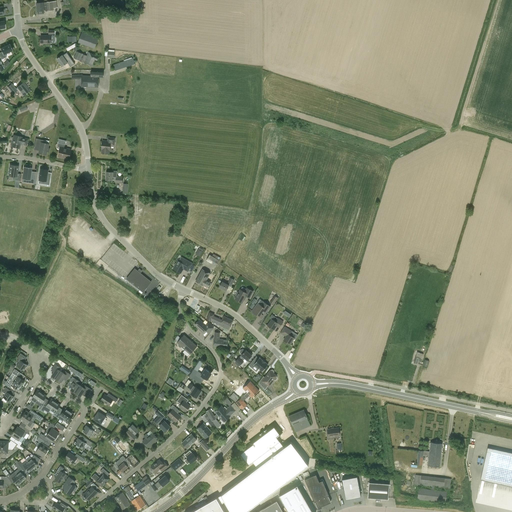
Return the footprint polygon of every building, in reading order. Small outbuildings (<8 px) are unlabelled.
[(37,11),(38,14),(43,14),(43,11),(46,10),(46,11),(53,10),(53,8),(57,8),(56,2),(36,4),(37,11)] [(82,31),(78,43),(95,49),(99,37),(82,31)] [(0,52),(0,57),(1,59),(6,57),(5,54),(12,50),(12,49),(13,49),(11,44),(10,45),(9,44),(0,48),(2,52),(0,52)] [(88,52),(86,56),(77,51),(73,58),(93,67),(96,61),(97,61),(99,57),(88,52)] [(67,63),(67,62),(70,60),(68,57),(65,59),(62,55),(56,59),(62,67),(67,63)] [(133,59),(113,65),(115,70),(135,64),(133,59)] [(103,77),(103,72),(90,71),(90,76),(82,76),(82,75),(71,75),(72,80),(82,79),(81,87),(98,88),(99,77),(103,77)] [(17,88),(23,96),(29,91),(26,86),(27,86),(23,82),(17,88)] [(12,94),(17,90),(11,83),(6,87),(12,94)] [(13,135),(13,137),(12,137),(11,138),(11,139),(11,140),(12,140),(11,147),(19,149),(20,144),(26,146),(28,139),(22,138),(22,137),(13,135)] [(35,138),(33,148),(39,150),(38,153),(45,155),(48,144),(44,143),(45,141),(35,138)] [(106,142),(100,141),(100,150),(100,154),(107,154),(107,151),(108,151),(108,145),(112,145),(113,139),(106,138),(106,142)] [(57,147),(60,147),(58,157),(69,159),(71,150),(64,148),(65,145),(58,143),(57,147)] [(10,165),(8,176),(13,177),(13,180),(19,180),(20,174),(17,174),(18,166),(10,165)] [(24,167),(22,179),(30,180),(32,168),(24,167)] [(40,169),(38,180),(46,181),(45,185),(49,185),(50,178),(47,178),(48,170),(40,169)] [(123,177),(117,177),(117,171),(112,171),(112,172),(106,172),(106,180),(113,181),(113,180),(116,181),(116,183),(122,183),(123,177)] [(206,261),(216,266),(220,259),(219,258),(219,257),(213,254),(212,256),(209,255),(206,261)] [(174,267),(173,269),(180,273),(183,269),(188,271),(192,264),(182,259),(180,262),(178,261),(176,264),(175,263),(173,266),(174,267)] [(143,292),(151,282),(135,269),(126,279),(143,292)] [(207,288),(211,282),(206,280),(210,274),(202,269),(195,282),(207,288)] [(219,288),(226,291),(228,286),(230,287),(234,280),(230,278),(227,284),(222,282),(219,288)] [(244,300),(246,297),(249,298),(253,292),(247,288),(245,292),(240,290),(235,299),(242,303),(244,300)] [(275,296),(269,303),(273,306),(278,298),(275,296)] [(270,307),(264,302),(259,299),(257,302),(258,303),(252,312),(262,319),(270,307)] [(213,323),(224,328),(222,331),(227,333),(233,321),(224,316),(222,320),(213,316),(214,315),(209,312),(206,319),(211,321),(214,322),(213,323)] [(283,322),(278,319),(272,314),(269,318),(271,320),(267,326),(274,330),(277,326),(279,328),(283,322)] [(207,331),(209,333),(214,328),(208,323),(206,325),(199,320),(194,325),(204,334),(207,331)] [(290,335),(292,332),(287,329),(283,334),(286,336),(283,340),(290,345),(294,338),(290,335)] [(222,348),(227,348),(228,340),(223,340),(219,339),(220,333),(214,332),(213,347),(222,348)] [(184,335),(177,343),(190,354),(197,347),(184,335)] [(241,355),(241,356),(240,357),(239,357),(237,360),(234,357),(231,360),(234,363),(238,367),(240,365),(244,362),(245,363),(247,361),(252,356),(246,350),(245,351),(244,350),(243,349),(242,349),(241,350),(240,351),(240,352),(240,353),(241,354),(241,355)] [(17,361),(19,363),(16,366),(24,371),(28,365),(22,362),(25,357),(20,353),(18,356),(17,358),(18,359),(17,361)] [(254,360),(249,366),(251,368),(254,365),(262,372),(268,365),(259,358),(256,362),(254,360)] [(51,376),(56,379),(61,372),(59,370),(60,368),(55,365),(53,367),(56,369),(51,376)] [(70,366),(68,369),(80,377),(82,374),(70,366)] [(24,381),(22,380),(25,376),(15,369),(12,373),(15,375),(12,379),(21,386),(24,381)] [(194,369),(189,377),(200,384),(204,378),(207,380),(211,373),(205,370),(202,374),(194,369)] [(270,371),(265,377),(263,376),(258,383),(265,390),(268,386),(269,386),(273,380),(274,380),(276,380),(277,380),(277,378),(277,377),(276,377),(276,376),(273,374),(273,373),(274,372),(274,371),(273,370),(272,370),(271,370),(270,371)] [(64,374),(61,372),(56,379),(61,383),(66,375),(68,377),(70,375),(65,371),(64,374)] [(69,382),(71,383),(74,385),(71,390),(75,393),(81,386),(78,384),(79,382),(72,377),(69,382)] [(18,390),(21,386),(12,379),(9,383),(6,381),(4,384),(10,388),(12,386),(18,390)] [(189,390),(192,392),(190,394),(196,398),(201,391),(193,386),(194,386),(190,383),(191,381),(188,380),(185,384),(187,386),(187,387),(190,389),(189,390)] [(243,388),(247,393),(244,396),(246,398),(249,396),(251,398),(259,391),(250,381),(243,388)] [(84,391),(89,395),(92,390),(85,386),(83,388),(81,386),(75,393),(80,397),(84,391)] [(2,392),(5,394),(3,397),(10,402),(14,397),(10,394),(11,392),(5,387),(2,392)] [(273,395),(266,388),(264,391),(269,398),(273,395)] [(32,398),(31,399),(31,400),(35,403),(42,393),(37,390),(32,398)] [(235,402),(239,398),(233,392),(229,397),(235,402)] [(46,402),(44,400),(46,396),(42,393),(35,403),(40,406),(38,409),(40,410),(42,408),(46,402)] [(109,406),(113,400),(116,402),(118,399),(108,393),(107,396),(104,394),(100,400),(109,406)] [(181,395),(177,401),(181,404),(179,407),(186,412),(190,406),(185,402),(187,399),(181,395)] [(241,398),(235,403),(241,410),(247,405),(241,398)] [(46,407),(50,410),(56,402),(51,399),(48,403),(46,402),(42,408),(45,410),(46,407)] [(61,409),(59,407),(60,405),(56,402),(50,410),(49,412),(56,417),(61,409)] [(172,410),(167,415),(176,422),(181,417),(175,412),(178,409),(173,405),(170,408),(172,410)] [(214,412),(216,414),(214,416),(210,409),(206,412),(207,413),(212,422),(216,419),(219,416),(224,422),(231,416),(230,416),(235,411),(231,405),(226,409),(225,407),(224,408),(221,405),(214,412)] [(63,421),(64,419),(69,411),(65,408),(63,410),(61,409),(56,417),(58,418),(63,421)] [(170,427),(164,421),(162,419),(164,417),(158,410),(155,413),(158,417),(154,421),(157,424),(159,425),(159,426),(164,432),(170,427)] [(293,427),(295,432),(310,426),(308,420),(304,410),(288,416),(293,427)] [(26,411),(23,415),(30,420),(33,416),(26,411)] [(64,419),(67,420),(65,423),(67,424),(69,422),(74,414),(69,411),(64,419)] [(93,419),(101,424),(106,417),(98,412),(93,419)] [(212,428),(215,427),(212,422),(207,413),(201,417),(204,423),(207,421),(212,428)] [(30,420),(23,415),(20,420),(22,422),(20,425),(25,428),(26,428),(30,431),(32,428),(30,427),(33,422),(30,420)] [(46,431),(49,433),(56,438),(59,433),(53,429),(55,426),(54,425),(52,424),(50,423),(48,426),(49,427),(46,431)] [(196,429),(205,439),(212,433),(203,423),(196,429)] [(252,443),(238,453),(247,466),(280,442),(276,437),(282,433),(274,423),(266,429),(264,431),(262,433),(262,432),(259,434),(260,435),(251,441),(252,443)] [(128,429),(128,430),(124,434),(132,442),(137,437),(135,435),(139,431),(132,424),(128,429)] [(22,436),(24,438),(27,433),(28,434),(30,431),(26,428),(25,428),(20,425),(18,428),(17,427),(14,431),(22,436)] [(91,425),(89,428),(86,426),(82,431),(91,437),(94,431),(98,434),(100,430),(91,425)] [(338,428),(327,429),(328,437),(339,436),(338,428)] [(20,438),(22,436),(14,431),(11,436),(17,440),(15,442),(18,444),(20,446),(22,443),(21,442),(21,440),(20,438)] [(152,432),(152,433),(150,431),(147,434),(147,433),(143,436),(145,439),(142,441),(149,448),(158,439),(152,432)] [(49,433),(46,437),(41,434),(39,437),(46,441),(48,438),(53,442),(56,438),(49,433)] [(197,440),(191,434),(182,443),(187,449),(197,440)] [(46,453),(49,448),(44,444),(46,441),(39,437),(37,440),(39,441),(36,446),(39,448),(46,453)] [(78,438),(74,443),(77,445),(76,446),(80,448),(80,447),(83,449),(86,444),(89,446),(92,442),(86,438),(83,442),(78,438)] [(0,452),(7,453),(8,449),(13,450),(16,444),(11,440),(9,443),(8,443),(8,442),(0,441),(0,452)] [(210,448),(202,440),(199,443),(207,451),(210,448)] [(291,442),(221,495),(230,511),(245,511),(250,509),(308,465),(291,442)] [(423,456),(429,456),(428,466),(439,467),(442,444),(430,442),(429,452),(418,450),(416,465),(422,465),(423,456)] [(172,445),(162,454),(167,460),(178,451),(172,445)] [(43,457),(46,453),(39,448),(36,452),(43,457)] [(511,453),(487,448),(480,480),(511,486),(511,453)] [(123,463),(118,468),(122,472),(128,467),(125,464),(128,461),(133,468),(140,463),(132,454),(131,454),(128,451),(123,456),(120,459),(123,463)] [(193,453),(192,454),(190,451),(187,453),(189,456),(187,458),(191,463),(197,458),(193,453)] [(73,464),(77,458),(83,462),(85,459),(77,454),(75,456),(69,452),(65,458),(73,464)] [(37,466),(34,462),(36,461),(38,462),(40,459),(34,455),(32,458),(30,456),(26,460),(27,462),(33,469),(37,466)] [(171,466),(175,470),(183,464),(179,459),(171,466)] [(29,472),(33,469),(27,462),(26,460),(22,463),(20,461),(17,463),(24,471),(26,469),(29,472)] [(151,467),(151,468),(150,469),(150,470),(150,472),(151,472),(153,473),(155,472),(155,473),(160,469),(162,472),(168,467),(164,462),(163,463),(160,460),(151,467)] [(16,475),(22,482),(26,478),(22,473),(24,471),(17,463),(15,465),(18,469),(14,472),(16,475)] [(231,465),(219,474),(225,482),(237,473),(231,465)] [(68,476),(62,472),(64,468),(60,466),(56,471),(59,473),(55,479),(60,483),(64,478),(66,479),(68,476)] [(104,474),(100,478),(95,473),(91,477),(102,486),(105,483),(107,482),(106,481),(109,478),(107,476),(109,474),(103,468),(100,471),(104,474)] [(6,472),(4,473),(6,475),(6,476),(7,477),(12,483),(14,481),(17,485),(22,482),(16,475),(12,478),(9,473),(8,474),(6,472)] [(310,477),(305,479),(314,501),(317,508),(331,502),(328,495),(329,495),(322,481),(319,482),(316,475),(310,477)] [(451,479),(448,479),(445,478),(421,475),(415,475),(414,485),(420,486),(432,487),(431,490),(418,488),(417,500),(446,503),(447,492),(434,490),(434,488),(444,488),(450,489),(451,479)] [(0,488),(3,489),(3,482),(6,482),(6,484),(8,487),(12,483),(7,477),(0,476),(0,488)] [(142,479),(143,480),(146,485),(147,485),(151,482),(146,476),(142,479)] [(155,484),(151,486),(154,491),(157,489),(162,485),(163,486),(164,486),(166,485),(165,484),(170,481),(165,476),(159,481),(155,484)] [(76,487),(75,487),(76,486),(74,485),(73,485),(75,481),(69,477),(65,483),(68,485),(64,491),(70,495),(73,491),(74,491),(76,487)] [(360,497),(357,477),(342,479),(345,499),(360,497)] [(143,480),(134,486),(138,491),(146,485),(143,480)] [(369,482),(368,498),(388,499),(389,484),(369,482)] [(313,511),(297,485),(279,495),(288,511),(313,511)] [(139,496),(135,498),(134,496),(130,490),(131,490),(128,486),(123,489),(137,511),(145,506),(139,496)] [(83,495),(82,497),(82,499),(83,500),(84,501),(85,501),(86,501),(88,500),(93,496),(94,497),(98,492),(92,487),(89,490),(89,489),(84,494),(83,493),(82,494),(83,495)] [(144,490),(139,493),(148,507),(153,503),(144,490)] [(130,504),(122,493),(114,498),(114,496),(110,499),(113,505),(117,502),(121,510),(130,504)] [(224,511),(216,498),(191,511),(224,511)] [(283,511),(277,501),(257,511),(283,511)] [(61,502),(59,505),(56,503),(52,508),(58,511),(61,511),(64,508),(66,509),(68,507),(61,502)]
